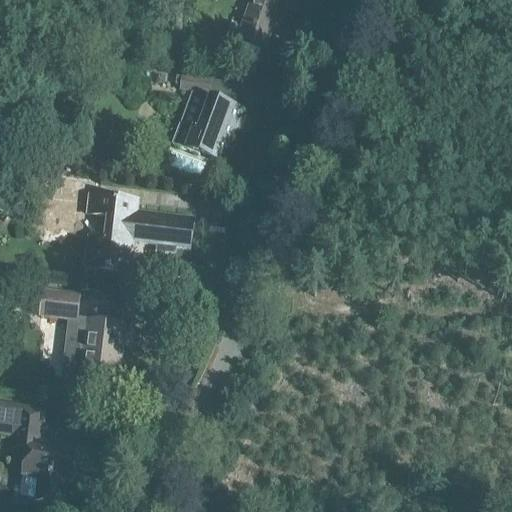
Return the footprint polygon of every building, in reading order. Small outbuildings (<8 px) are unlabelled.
[(251,0),(237,43),(264,52),(274,23),(277,24),(284,5),(268,0),(251,0)] [(181,78),(179,93),(213,97),(214,81),(181,78)] [(180,127),(173,147),(186,151),(187,149),(199,153),(226,162),(243,115),(213,104),(205,101),(194,131),(180,127)] [(89,240),(85,271),(130,277),(134,244),(156,247),(155,255),(175,257),(176,250),(190,251),(193,222),(137,216),(138,204),(90,198),(87,216),(108,219),(105,242),(89,240)] [(77,296),(41,292),(38,318),(68,321),(74,322),(77,296)] [(74,322),(68,321),(61,380),(116,387),(124,327),(74,322)] [(0,404),(0,437),(13,439),(12,450),(26,452),(28,443),(42,444),(47,411),(0,404)] [(23,478),(20,502),(33,503),(33,500),(62,504),(65,483),(73,484),(73,480),(76,478),(77,472),(74,469),(77,449),(42,444),(28,443),(26,452),(23,478)]
